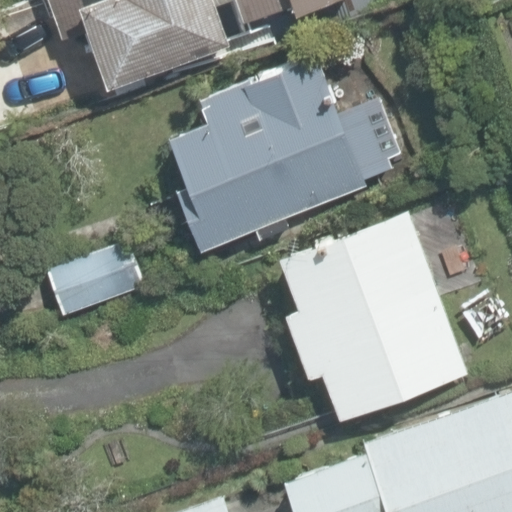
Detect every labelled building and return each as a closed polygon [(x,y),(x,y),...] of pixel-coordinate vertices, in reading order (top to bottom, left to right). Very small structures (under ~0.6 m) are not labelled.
[(102,80),(229,38),(214,0),(235,0),(242,15),(289,0),(292,9),(319,0),(47,0),(60,34),(82,27),(102,80)] [(197,243),(366,181),(363,174),(391,163),(386,153),(402,147),(381,97),(338,111),(314,47),(193,90),(202,112),(161,127),(180,178),(171,181),(197,243)] [(466,367),(404,203),(274,249),(294,303),(281,308),(306,372),(318,368),(335,414),(466,367)] [(47,264),(63,311),(132,289),(116,242),(47,264)] [(511,511),(511,379),(357,429),(360,441),(277,468),(292,511),(511,511)] [(229,511),(222,491),(164,511),(229,511)]
